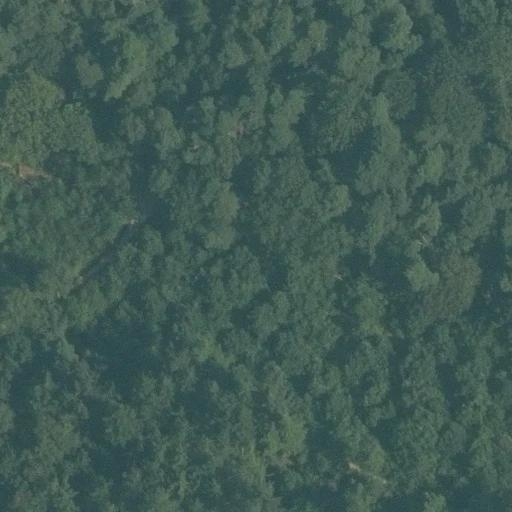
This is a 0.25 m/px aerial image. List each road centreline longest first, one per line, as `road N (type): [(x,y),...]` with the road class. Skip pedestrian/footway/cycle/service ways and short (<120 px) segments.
road 1 (track): [(0,335),(112,256),(150,207),(246,0)]
road 2 (track): [(150,207),(299,153),(511,43)]
